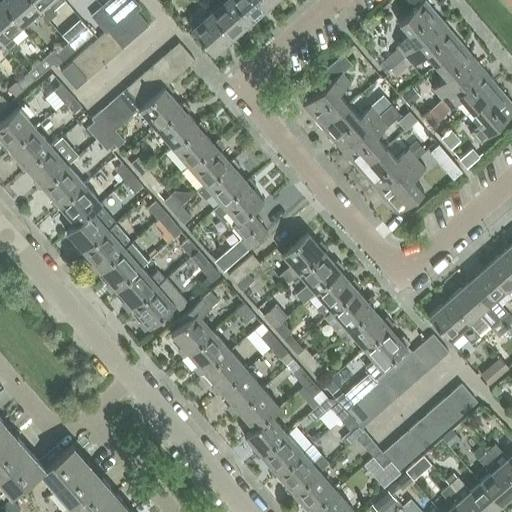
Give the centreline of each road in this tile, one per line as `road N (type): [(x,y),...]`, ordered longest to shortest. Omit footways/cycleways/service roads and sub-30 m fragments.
road 1 (residential): [(339,0),(237,90),(405,277),(511,187)]
road 2 (residential): [(133,383),(10,239)]
road 3 (residential): [(232,498),(133,383)]
road 4 (residential): [(90,412),(59,442),(0,355)]
road 5 (residential): [(175,511),(90,412)]
